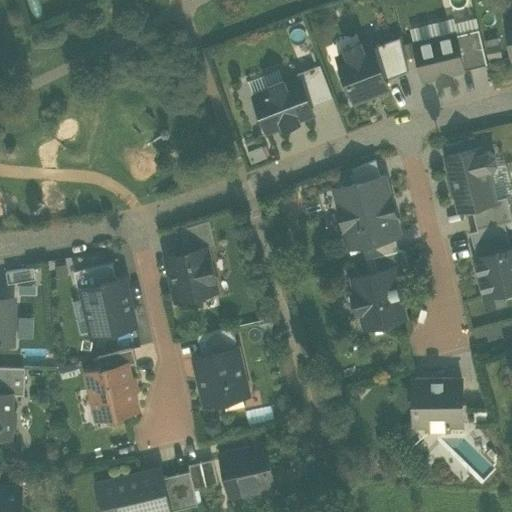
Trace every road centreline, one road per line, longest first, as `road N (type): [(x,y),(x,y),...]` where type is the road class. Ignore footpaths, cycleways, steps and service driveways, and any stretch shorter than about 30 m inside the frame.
road 1 (residential): [(404,124),(140,222)]
road 2 (residential): [(447,327),(440,253),(404,124)]
road 3 (residential): [(140,222),(170,356),(174,420)]
road 4 (residential): [(140,222),(0,244)]
